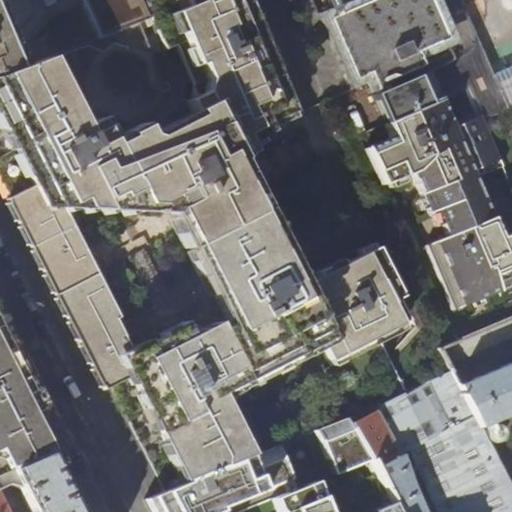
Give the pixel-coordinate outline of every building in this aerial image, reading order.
[(50,289),(70,331),(97,382),(102,392),(112,387),(131,425),(150,416),(158,431),(139,441),(165,491),(246,458),(220,407),(246,394),(250,402),(319,367),(346,417),(349,422),(406,393),(378,337),(405,323),(394,301),(401,298),(375,248),(303,285),(305,289),(295,294),(236,177),(235,178),(228,165),(251,154),(247,145),(269,133),(265,125),(291,111),(275,72),(249,9),(244,0),(139,0),(148,20),(99,39),(24,68),(0,77),(0,109),(3,115),(8,124),(0,128),(0,171),(37,245),(32,247),(8,198),(4,200),(11,213),(50,289)] [(80,0),(99,39),(148,20),(139,0),(80,0)] [(429,1),(428,0),(337,0),(315,9),(339,68),(348,90),(367,83),(382,124),(466,88),(429,1)] [(0,19),(0,77),(24,68),(0,19)] [(480,119),(478,115),(450,126),(440,100),(355,137),(378,184),(409,172),(426,212),(433,210),(444,237),(423,246),(450,310),(511,285),(511,237),(498,242),(474,183),(472,177),(499,164),(480,119)] [(474,183),(502,170),(499,164),(472,177),(474,183)] [(37,245),(0,171),(0,183),(8,198),(32,247),(37,245)] [(0,330),(0,473),(49,452),(39,430),(30,411),(35,408),(36,406),(37,402),(36,400),(31,390),(30,391),(0,330)] [(511,361),(456,385),(477,427),(511,412),(511,361)] [(349,422),(369,461),(392,505),(395,511),(511,511),(511,495),(477,427),(456,385),(448,371),(406,393),(349,422)] [(158,431),(150,416),(131,425),(135,433),(139,441),(158,431)] [(349,422),(346,417),(313,431),(332,476),(369,461),(349,422)] [(246,458),(165,491),(148,498),(153,511),(215,511),(215,509),(289,480),(276,446),(246,458)] [(79,511),(76,504),(49,452),(0,473),(0,511),(79,511)] [(325,511),(314,484),(272,501),(276,511),(325,511)]
